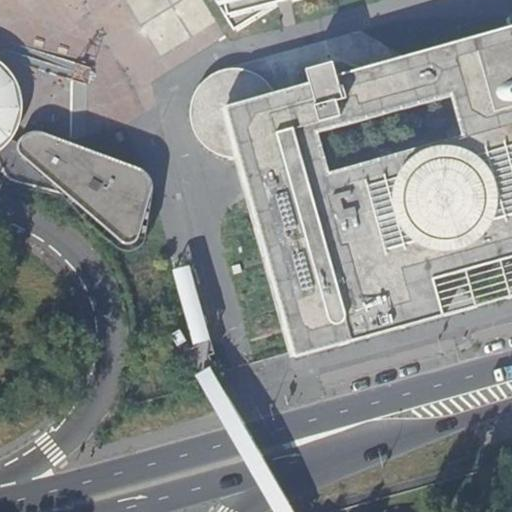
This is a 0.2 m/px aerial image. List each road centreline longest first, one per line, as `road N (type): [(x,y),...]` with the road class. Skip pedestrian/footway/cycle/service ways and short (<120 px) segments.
road 1 (primary): [(0,213),(72,250),(95,284),(103,320),(103,359),(77,424),(0,488)]
road 2 (primary): [(274,452),(511,384)]
road 3 (primary): [(43,511),(274,452)]
